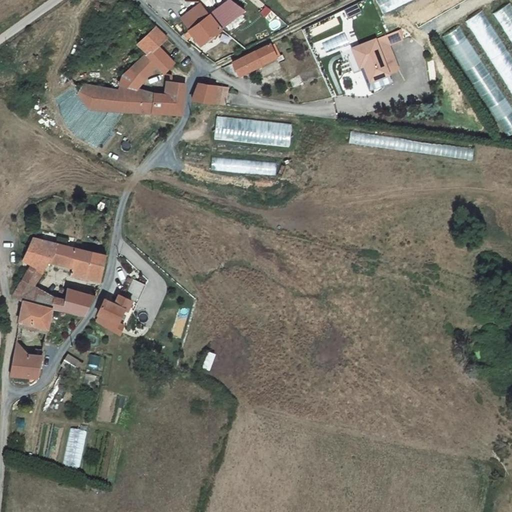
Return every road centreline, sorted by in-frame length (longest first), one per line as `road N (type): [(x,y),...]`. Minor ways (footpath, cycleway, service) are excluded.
road 1 (unclassified): [(4,399),(32,389),(85,322),(107,281),(133,179),(186,113),(191,55)]
road 2 (track): [(349,0),(210,69)]
road 3 (residential): [(4,399),(9,310),(0,259)]
